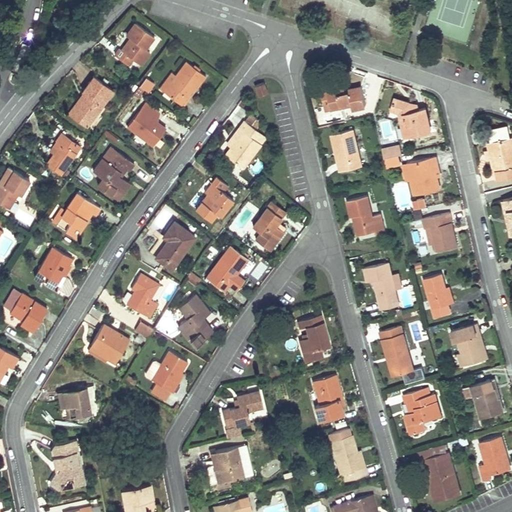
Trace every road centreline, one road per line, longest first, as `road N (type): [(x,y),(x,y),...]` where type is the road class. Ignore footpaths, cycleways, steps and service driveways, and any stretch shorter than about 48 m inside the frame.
road 1 (residential): [(280,33),(114,248),(16,410),(28,511)]
road 2 (residential): [(329,241),(299,255),(261,300),(175,433),(170,452),(181,511)]
road 3 (residential): [(329,241),(404,511)]
road 4 (residential): [(448,86),(511,346)]
road 5 (residential): [(329,241),(280,33)]
road 6 (residential): [(280,33),(448,86)]
road 7 (residential): [(115,0),(0,124)]
